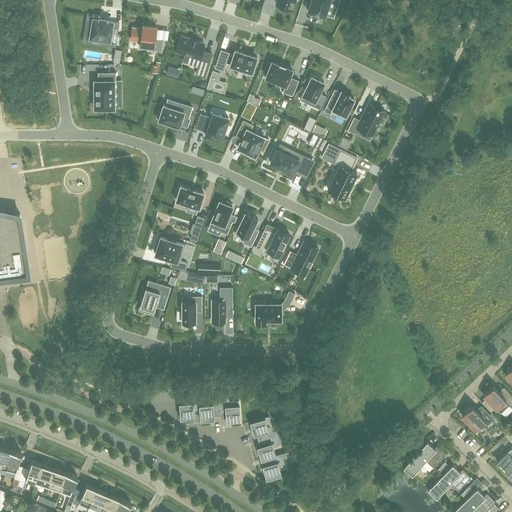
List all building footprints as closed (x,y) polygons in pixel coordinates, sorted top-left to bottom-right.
[(310,0),(307,10),(324,16),(328,0),(310,0)] [(90,36),(109,39),(112,22),(105,21),(106,19),(99,18),(99,17),(87,15),(85,28),(91,29),(90,36)] [(132,32),(142,33),(141,39),(162,43),(164,32),(156,31),(158,19),(144,17),(144,20),(134,18),(132,32)] [(182,36),(177,48),(186,51),(185,54),(193,56),(191,63),(199,66),(196,73),(205,76),(209,63),(201,61),(204,51),(202,50),(204,43),(199,41),(199,40),(190,38),(190,39),(182,36)] [(221,50),(215,67),(224,70),(226,62),(230,63),(230,64),(237,67),(236,69),(244,71),(245,69),(252,71),(257,57),(257,56),(256,56),(249,54),(249,53),(248,53),(244,52),(243,51),(243,52),(235,49),(235,50),(233,55),(229,54),(229,53),(221,50)] [(271,62),(265,78),(277,83),(276,85),(283,88),(281,92),(291,97),(298,81),(288,77),(291,71),(271,62)] [(168,65),(166,73),(174,75),(176,68),(168,65)] [(210,77),(218,80),(221,72),(212,70),(210,77)] [(97,80),(94,81),(98,109),(116,107),(113,80),(115,80),(114,71),(97,73),(97,80)] [(324,81),(312,75),(301,97),(320,107),(326,96),(319,92),(324,81)] [(337,100),(331,97),(324,109),(331,113),(332,111),(346,117),(356,98),(350,95),(351,93),(343,89),(337,100)] [(159,109),(156,117),(158,118),(158,119),(179,126),(182,115),(188,117),(192,106),(180,102),(178,109),(163,104),(161,110),(159,109)] [(358,127),(373,134),(385,111),(369,103),(360,119),(354,116),(348,129),(354,133),(358,127)] [(241,115),(250,119),(253,112),(244,108),(241,115)] [(202,113),(197,128),(208,131),(206,135),(215,138),(216,135),(224,137),(230,117),(212,111),(210,116),(202,113)] [(255,126),(245,121),(237,137),(243,141),(240,147),(245,150),(245,151),(256,157),(260,150),(263,152),(269,140),(252,131),(255,126)] [(315,124),(312,131),(318,134),(322,127),(315,124)] [(313,132),(308,143),(321,150),(327,139),(313,132)] [(279,147),(273,160),(293,170),(294,168),(302,172),(309,157),(301,153),(299,157),(279,147)] [(330,178),(318,202),(335,210),(348,186),(341,183),(348,170),(331,162),(324,175),(330,178)] [(185,195),(182,202),(184,203),(183,208),(205,216),(210,201),(187,194),(187,195),(185,195)] [(228,198),(216,220),(228,226),(227,229),(233,232),(239,219),(234,217),(241,202),(234,199),(233,201),(228,198)] [(0,278),(29,274),(20,213),(0,208),(0,278)] [(247,209),(236,231),(245,235),(243,239),(252,243),(258,231),(252,228),(259,215),(247,209)] [(197,215),(195,223),(202,225),(204,217),(197,215)] [(265,227),(256,244),(279,256),(291,232),(279,225),(275,232),(265,227)] [(191,233),(190,239),(197,241),(199,235),(191,233)] [(159,234),(154,251),(171,256),(169,263),(185,266),(187,260),(179,258),(184,242),(174,238),(174,237),(166,235),(166,236),(159,234)] [(213,250),(220,253),(226,241),(218,238),(213,250)] [(298,248),(291,261),(298,265),(301,260),(315,267),(326,246),(311,238),(305,252),(298,248)] [(234,260),(241,263),(244,257),(237,254),(234,260)] [(211,261),(211,274),(221,274),(221,265),(216,262),(211,261)] [(193,272),(191,281),(204,283),(204,275),(193,272)] [(170,276),(168,283),(175,285),(176,278),(170,276)] [(146,291),(140,314),(155,318),(158,305),(167,308),(171,289),(159,286),(157,294),(146,291)] [(205,310),(205,332),(219,332),(219,319),(226,319),(226,298),(213,298),(213,310),(205,310)] [(295,298),(288,308),(293,312),(301,302),(295,298)] [(178,306),(178,332),(191,332),(191,318),(197,318),(197,306),(178,306)] [(258,314),(258,333),(268,333),(268,331),(283,331),(283,314),(258,314)] [(493,385),(483,394),(496,408),(502,402),(507,407),(511,401),(511,395),(506,389),(501,394),(493,385)] [(199,404),(198,388),(190,389),(188,399),(179,400),(180,418),(195,417),(194,414),(199,414),(200,413),(199,404)] [(218,393),(219,393),(218,390),(209,390),(207,403),(199,404),(200,413),(199,414),(200,420),(215,419),(214,416),(220,415),(218,393)] [(241,419),(239,399),(229,400),(226,392),(225,392),(221,392),(219,393),(218,393),(220,415),(220,418),(226,418),(226,421),(241,419)] [(474,429),(481,422),(486,427),(494,419),(485,409),(480,414),(472,405),(461,415),(474,429)] [(282,432),(280,424),(271,424),(269,415),(250,421),(254,435),(256,434),(258,439),(282,432)] [(276,455),(274,447),(285,440),(282,432),(258,439),(260,445),(257,446),(261,460),(264,459),(263,458),(276,455)] [(505,434),(495,444),(500,449),(498,450),(500,452),(500,454),(501,455),(496,459),(505,469),(511,462),(511,447),(507,442),(510,439),(505,434)] [(437,445),(435,447),(427,440),(406,464),(415,471),(425,460),(433,467),(446,453),(437,445)] [(11,449),(0,446),(0,466),(6,468),(11,449)] [(21,453),(22,452),(11,449),(6,468),(16,470),(12,484),(13,485),(12,490),(16,491),(19,479),(23,466),(18,465),(21,453)] [(279,466),(290,459),(288,451),(276,455),(263,458),(264,459),(265,464),(262,465),(266,479),(282,474),(279,466)] [(32,459),(29,468),(23,466),(19,479),(24,481),(26,478),(35,481),(42,463),(32,459)] [(436,470),(441,474),(450,465),(445,461),(436,470)] [(54,467),(50,466),(42,463),(35,481),(48,485),(54,467)] [(452,463),(449,467),(431,486),(440,494),(450,483),(458,490),(471,476),(462,468),(460,471),(452,463)] [(67,471),(55,467),(54,467),(48,485),(60,490),(67,471)] [(77,476),(77,475),(67,471),(60,490),(70,493),(68,500),(73,502),(78,489),(73,487),(76,476),(77,476)] [(87,483),(83,491),(78,489),(73,502),(78,504),(79,501),(89,505),(96,487),(87,483)] [(468,486),(461,494),(466,498),(473,491),(468,486)] [(109,493),(105,491),(96,487),(89,505),(101,510),(109,493)] [(492,511),(498,506),(493,502),(495,501),(486,492),(484,495),(477,487),(473,491),(466,498),(455,509),(457,511),(468,511),(474,507),(479,511),(492,511)] [(114,511),(121,498),(110,493),(109,493),(101,510),(104,511),(114,511)] [(121,498),(114,511),(128,511),(127,511),(130,503),(131,503),(131,502),(121,498)] [(35,511),(42,511),(46,506),(40,503),(35,511)]
